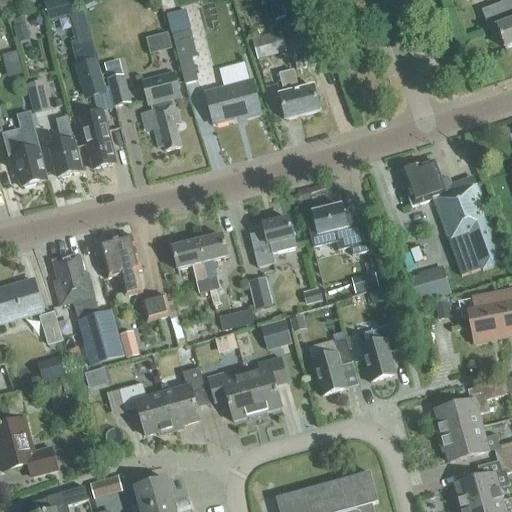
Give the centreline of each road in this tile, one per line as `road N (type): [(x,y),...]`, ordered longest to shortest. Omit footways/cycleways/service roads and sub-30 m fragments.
road 1 (tertiary): [(425,129),(0,240)]
road 2 (unclassified): [(232,511),(224,478),(237,458),(369,427),(379,436)]
road 3 (unclassified): [(379,436),(411,390),(511,365)]
road 4 (unclassified): [(425,129),(385,0)]
